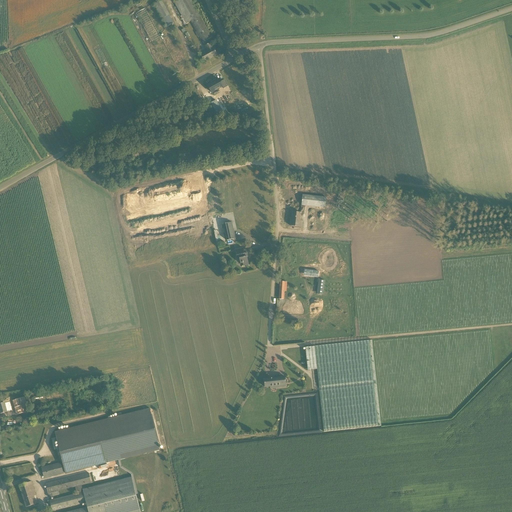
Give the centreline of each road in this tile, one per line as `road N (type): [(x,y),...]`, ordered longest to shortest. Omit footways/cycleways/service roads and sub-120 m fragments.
road 1 (unclassified): [(511,327),(271,346),(278,232),(258,45)]
road 2 (unclassified): [(0,188),(233,57)]
road 3 (unclassified): [(258,45),(424,38),(511,12)]
